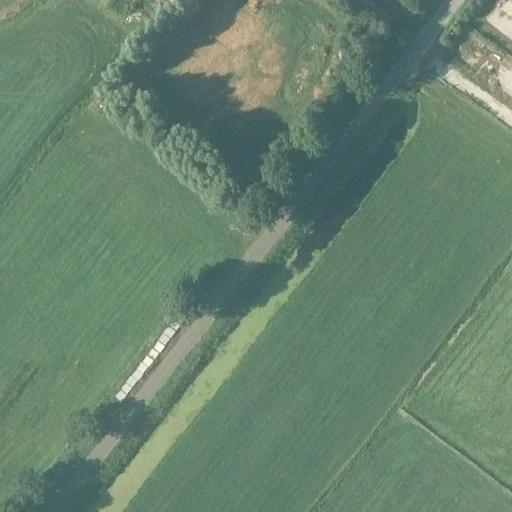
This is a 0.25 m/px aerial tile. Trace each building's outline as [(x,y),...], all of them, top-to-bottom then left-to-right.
[(396,25),(366,0),(355,14),(385,39),(396,25)] [(464,38),(458,50),(489,66),(495,54),(464,38)] [(457,63),(472,69),(476,59),(461,53),(457,63)] [(497,88),(504,69),(495,66),(487,84),(497,88)] [(511,92),(511,71),(510,71),(500,85),(511,92)]
